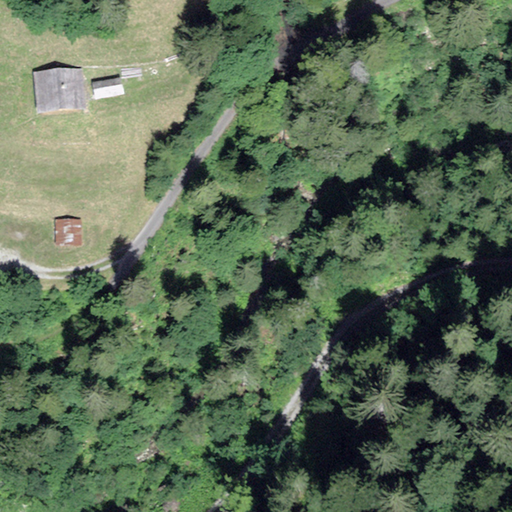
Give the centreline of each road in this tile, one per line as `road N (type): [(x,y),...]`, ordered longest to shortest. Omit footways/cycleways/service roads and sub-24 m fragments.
road 1 (track): [(511,271),(458,267),(355,309),(232,511)]
road 2 (track): [(134,251),(262,70),(378,0)]
